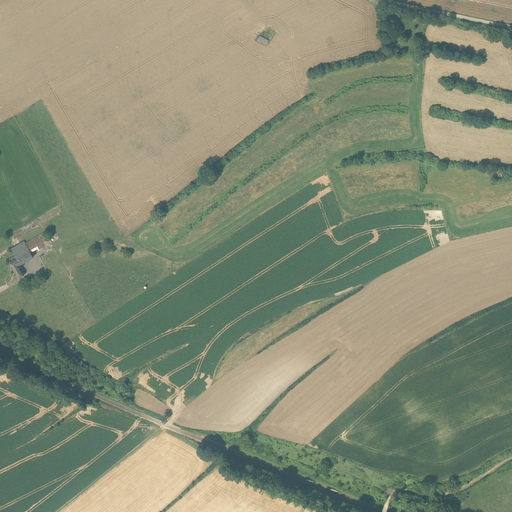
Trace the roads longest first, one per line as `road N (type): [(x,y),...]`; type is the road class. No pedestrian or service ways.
road 1 (track): [(56,511),(173,412)]
road 2 (track): [(383,511),(394,490),(437,496),(511,458)]
road 3 (unclassified): [(384,0),(511,27)]
